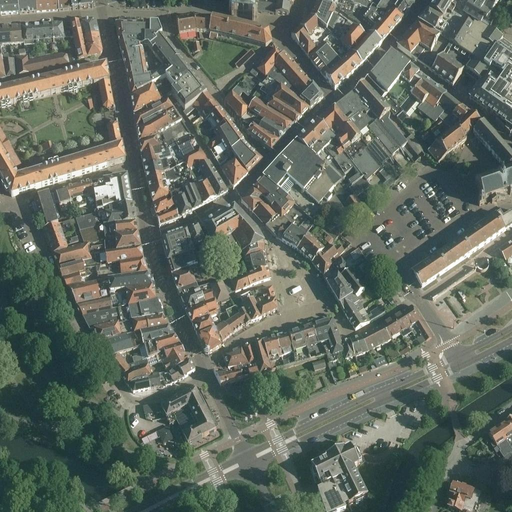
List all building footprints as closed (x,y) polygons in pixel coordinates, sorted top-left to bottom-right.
[(17,0),(5,1),(4,0),(0,0),(0,8),(1,16),(19,15),(17,0)] [(36,14),(34,0),(17,0),(19,15),(36,14)] [(58,12),(57,0),(34,0),(36,14),(58,12)] [(92,7),(90,0),(57,0),(58,12),(58,13),(60,13),(60,12),(72,11),(72,12),(74,12),(74,11),(78,11),(81,11),(81,10),(91,9),(91,10),(92,10),(92,7)] [(234,0),(234,2),(231,2),(230,4),(233,5),(232,15),(229,14),(228,16),(231,17),(231,19),(233,19),(234,17),(252,19),(252,22),(254,22),(255,19),(257,20),(258,18),(255,17),(255,14),(276,16),(288,17),(290,5),(291,5),(293,4),(293,2),(293,1),(295,0),(301,0),(302,1),(304,0),(303,0),(234,0)] [(354,19),(358,8),(330,0),(318,0),(317,5),(335,12),(354,19)] [(399,3),(393,0),(330,0),(358,8),(359,7),(376,14),(376,13),(381,17),(380,18),(383,21),(382,22),(394,31),(402,22),(409,12),(398,4),(399,3)] [(393,0),(399,3),(398,4),(409,12),(417,0),(393,0)] [(488,32),(460,14),(447,4),(438,0),(437,0),(429,14),(418,26),(448,45),(450,46),(473,61),(466,72),(481,83),(488,73),(483,70),(503,42),(488,32)] [(502,0),(438,0),(447,4),(460,14),(488,32),(502,0)] [(326,33),(335,12),(317,5),(310,20),(326,33)] [(381,17),(376,13),(376,14),(359,7),(358,8),(354,19),(364,24),(374,31),(369,36),(381,46),(394,31),(382,22),(383,21),(380,18),(381,17)] [(374,31),(364,24),(354,19),(335,12),(326,33),(331,37),(334,39),(361,68),(381,46),(369,36),(374,31)] [(209,34),(212,19),(208,19),(206,19),(200,19),(199,19),(194,19),(194,18),(176,22),(179,36),(197,33),(196,33),(209,34)] [(212,19),(209,34),(209,35),(242,42),(266,49),(272,45),(271,45),(268,32),(212,18),(212,19)] [(331,37),(326,33),(310,20),(291,38),(299,48),(307,58),(331,37)] [(99,37),(96,24),(92,21),(80,23),(80,22),(79,22),(79,23),(70,24),(63,25),(64,39),(73,38),(72,35),(82,34),(83,41),(99,37)] [(170,96),(183,113),(207,95),(193,77),(183,66),(173,55),(161,38),(162,38),(158,28),(152,28),(151,28),(147,27),(140,27),(140,21),(118,21),(118,27),(117,27),(116,27),(116,28),(118,42),(119,48),(122,58),(122,60),(123,60),(125,69),(125,70),(127,80),(127,82),(128,82),(128,83),(130,98),(134,116),(165,100),(170,96)] [(64,39),(63,25),(63,24),(53,25),(54,44),(65,44),(64,39)] [(54,44),(53,25),(43,26),(44,45),(54,44)] [(44,45),(43,26),(32,27),(33,46),(44,45)] [(432,73),(439,60),(448,45),(418,26),(397,49),(416,63),(417,62),(432,73)] [(33,46),(32,27),(21,28),(23,47),(33,46)] [(22,45),(21,28),(10,29),(11,46),(22,45)] [(11,46),(10,29),(0,29),(0,42),(0,47),(11,46)] [(101,49),(99,39),(99,37),(83,41),(82,34),(72,35),(73,38),(76,55),(101,49)] [(361,68),(334,39),(331,37),(307,58),(335,92),(348,80),(361,68)] [(483,70),(488,73),(481,83),(470,99),(470,101),(496,119),(495,121),(510,135),(511,133),(511,48),(503,42),(483,70)] [(448,45),(439,60),(432,73),(453,88),(464,71),(466,72),(473,61),(450,46),(448,45)] [(100,56),(102,53),(101,49),(76,55),(78,62),(87,60),(87,59),(100,56)] [(274,67),(283,56),(276,49),(258,72),(265,78),(274,67)] [(69,66),(66,54),(66,53),(28,62),(28,57),(16,59),(17,77),(69,66)] [(409,88),(419,75),(409,68),(410,68),(390,54),(382,63),(377,69),(368,79),(387,96),(400,110),(414,92),(409,88)] [(301,73),(284,55),(283,56),(274,67),(289,84),(301,73)] [(15,78),(14,60),(3,62),(6,79),(15,78)] [(13,170),(21,166),(0,129),(0,107),(11,105),(13,105),(13,104),(90,85),(90,86),(93,85),(93,86),(94,86),(99,85),(109,82),(109,80),(106,69),(107,68),(106,66),(0,92),(0,177),(12,198),(125,163),(125,160),(123,152),(122,149),(123,148),(122,146),(111,149),(105,151),(105,152),(27,176),(26,175),(18,178),(13,170)] [(289,84),(274,67),(265,78),(268,80),(295,101),(312,86),(301,73),(289,84)] [(259,73),(258,72),(254,69),(250,74),(255,78),(259,73)] [(446,95),(419,75),(409,88),(414,92),(400,110),(402,113),(404,115),(396,121),(401,127),(408,120),(405,117),(417,103),(422,107),(418,111),(427,118),(446,96),(446,95)] [(251,93),(256,87),(246,79),(241,84),(251,93)] [(402,113),(400,110),(387,96),(368,79),(361,86),(361,87),(370,96),(369,97),(373,102),(377,98),(390,113),(395,119),(402,113)] [(295,101),(268,80),(260,88),(275,99),(273,101),(302,120),(309,112),(295,101)] [(114,108),(112,96),(112,95),(111,95),(109,84),(109,82),(99,85),(103,108),(109,112),(113,111),(115,111),(115,109),(114,109),(114,107),(114,108)] [(241,121),(242,120),(248,111),(250,108),(239,98),(243,94),(248,98),(252,94),(251,93),(241,84),(240,84),(234,90),(224,101),(228,106),(241,121)] [(323,100),(313,87),(312,86),(295,101),(309,112),(317,105),(323,100)] [(373,102),(369,97),(370,96),(361,87),(353,94),(401,149),(407,144),(405,142),(388,122),(390,116),(389,114),(390,113),(377,98),(373,102)] [(302,120),(273,101),(275,99),(260,88),(252,100),(255,101),(294,126),(295,127),(302,120)] [(401,149),(353,94),(345,101),(391,158),(392,158),(392,157),(401,149)] [(200,113),(213,103),(207,95),(183,113),(186,117),(195,110),(199,114),(200,113)] [(451,118),(462,108),(446,96),(427,118),(435,124),(439,120),(438,119),(441,117),(440,115),(443,111),(451,118)] [(248,111),(286,135),(294,126),(255,101),(250,108),(248,111)] [(391,158),(345,101),(335,109),(369,152),(382,168),(395,183),(396,183),(394,181),(398,177),(388,165),(384,168),(383,167),(382,166),(391,158)] [(137,132),(174,112),(167,103),(134,119),(137,132)] [(206,121),(219,111),(213,103),(200,113),(203,118),(193,126),(195,129),(201,125),(206,121)] [(452,131),(471,115),(470,115),(462,108),(451,118),(443,111),(440,115),(441,117),(438,119),(439,120),(439,119),(452,131)] [(382,168),(369,152),(335,109),(317,123),(338,147),(333,151),(338,157),(342,153),(363,179),(367,183),(380,171),(381,172),(379,174),(387,183),(384,185),(388,190),(395,183),(382,168)] [(215,133),(228,123),(220,111),(219,111),(206,121),(215,133)] [(286,135),(248,111),(242,120),(248,124),(278,144),(286,135)] [(191,138),(174,112),(137,132),(139,146),(139,145),(139,146),(156,141),(157,143),(159,142),(164,143),(165,146),(167,150),(191,138)] [(447,157),(466,142),(464,140),(480,123),(471,115),(452,131),(453,132),(436,145),(447,157)] [(121,145),(119,134),(119,132),(117,126),(118,125),(117,124),(118,124),(117,122),(115,122),(115,123),(111,123),(107,129),(111,149),(122,146),(122,145),(121,145)] [(261,163),(255,157),(251,153),(244,146),(244,145),(228,123),(215,133),(213,135),(215,139),(221,147),(211,153),(220,168),(232,158),(237,164),(236,164),(247,177),(261,163)] [(338,157),(333,151),(338,147),(317,123),(317,124),(307,134),(327,154),(334,161),(345,176),(353,170),(358,176),(349,182),(352,186),(363,179),(342,153),(338,157)] [(433,135),(443,127),(439,123),(429,131),(433,135)] [(278,144),(248,124),(244,130),(247,135),(270,152),(271,152),(278,144)] [(511,166),(511,157),(508,152),(483,124),(473,134),(505,171),(511,166)] [(345,176),(334,161),(327,154),(307,134),(296,145),(320,166),(318,169),(333,190),(346,178),(345,176)] [(429,138),(426,134),(421,138),(424,142),(429,138)] [(417,156),(423,151),(410,137),(405,142),(407,144),(417,156)] [(198,149),(191,138),(167,150),(165,146),(158,149),(159,152),(141,157),(141,158),(142,159),(144,171),(168,163),(169,164),(174,161),(178,170),(185,167),(185,165),(203,156),(198,149)] [(221,147),(215,139),(206,146),(211,153),(221,147)] [(156,141),(139,146),(141,157),(159,152),(158,149),(165,146),(164,143),(159,142),(157,143),(156,141)] [(333,190),(318,169),(320,166),(296,145),(277,164),(290,175),(286,180),(318,208),(328,217),(331,220),(345,232),(355,222),(344,206),(338,197),(336,195),(333,190)] [(447,157),(436,145),(427,152),(437,164),(446,156),(447,157)] [(43,157),(53,155),(51,147),(41,150),(43,157)] [(178,182),(187,178),(190,176),(188,173),(196,169),(207,163),(203,156),(185,165),(185,167),(178,170),(147,183),(150,195),(171,185),(178,182)] [(247,177),(236,164),(237,164),(232,158),(220,168),(225,178),(233,191),(247,177)] [(178,170),(174,161),(169,164),(168,163),(144,171),(147,183),(178,170)] [(290,175),(277,164),(263,181),(307,218),(318,228),(328,217),(318,208),(286,180),(290,175)] [(227,195),(219,181),(209,165),(197,171),(205,184),(216,201),(227,195)] [(205,184),(197,171),(196,169),(188,173),(190,176),(187,178),(191,188),(192,188),(203,208),(216,201),(205,184)] [(511,171),(476,184),(482,199),(479,201),(478,203),(479,207),(484,206),(485,203),(490,201),(491,204),(505,199),(504,196),(511,193),(511,171)] [(131,205),(127,177),(112,179),(112,180),(90,184),(94,196),(97,211),(108,208),(119,206),(119,208),(131,205)] [(203,208),(192,188),(191,188),(187,178),(178,182),(182,193),(191,214),(192,214),(203,208)] [(355,222),(357,220),(365,212),(379,198),(376,195),(362,208),(356,199),(370,188),(367,183),(363,179),(352,186),(349,189),(355,197),(344,206),(355,222)] [(303,222),(307,218),(263,181),(253,191),(265,204),(253,215),(266,229),(276,240),(276,239),(281,242),(294,227),(298,230),(304,224),(303,222)] [(90,197),(94,196),(90,184),(90,182),(65,190),(69,204),(90,198),(90,197)] [(191,214),(182,193),(178,182),(171,185),(175,196),(171,198),(175,210),(177,209),(181,219),(182,219),(191,214)] [(175,196),(171,185),(150,195),(153,206),(171,198),(175,196)] [(71,209),(69,204),(65,190),(55,193),(59,204),(61,212),(71,209)] [(265,204),(253,191),(241,203),(252,215),(253,215),(265,204)] [(59,220),(55,205),(59,204),(55,193),(33,199),(35,205),(32,206),(35,216),(38,215),(39,220),(37,221),(38,226),(41,225),(43,231),(58,226),(57,220),(59,220)] [(175,210),(171,198),(153,206),(156,217),(175,210)] [(135,223),(132,205),(131,205),(119,208),(119,206),(108,208),(97,211),(94,212),(95,215),(76,221),(80,233),(107,226),(135,223)] [(156,217),(159,228),(179,220),(181,219),(177,209),(175,210),(156,217)] [(264,245),(257,234),(256,233),(235,210),(234,209),(233,210),(222,217),(222,216),(215,220),(215,221),(204,227),(202,228),(203,228),(202,229),(213,249),(228,240),(229,243),(228,244),(236,259),(242,255),(244,262),(250,260),(264,256),(264,245)] [(422,289),(462,261),(489,243),(503,233),(511,227),(511,213),(503,219),(500,214),(496,217),(496,218),(412,275),(422,289)] [(309,238),(318,228),(307,218),(303,222),(304,224),(298,230),(294,227),(281,242),(297,252),(309,238)] [(345,232),(331,220),(322,231),(335,242),(339,238),(340,237),(345,232)] [(114,238),(138,236),(135,223),(107,226),(80,233),(79,233),(84,246),(89,245),(102,242),(103,242),(114,241),(114,238)] [(59,225),(58,226),(43,231),(47,241),(63,236),(59,225)] [(204,244),(197,230),(187,234),(188,234),(187,234),(191,248),(192,250),(204,244)] [(194,255),(192,250),(191,248),(187,234),(165,241),(164,241),(162,242),(162,245),(163,245),(166,255),(168,263),(194,255)] [(68,250),(63,236),(47,241),(52,255),(68,250)] [(141,251),(138,236),(114,238),(114,241),(103,242),(104,256),(141,251)] [(318,246),(309,238),(297,252),(306,260),(318,246)] [(511,243),(499,252),(504,261),(511,256),(511,243)] [(91,262),(89,245),(84,246),(68,250),(52,255),(58,269),(73,264),(82,263),(91,262)] [(324,252),(318,246),(306,260),(312,264),(312,265),(325,252),(324,252)] [(338,258),(344,252),(339,246),(333,251),(329,248),(324,252),(325,252),(312,265),(320,274),(322,276),(324,278),(335,269),(333,267),(331,265),(338,258)] [(354,253),(358,259),(363,256),(358,250),(354,253)] [(143,262),(141,251),(104,256),(106,269),(96,271),(97,275),(117,273),(116,266),(143,262)] [(198,273),(210,269),(207,261),(198,263),(199,260),(204,258),(203,253),(194,256),(194,255),(168,263),(168,264),(171,275),(193,269),(194,271),(196,270),(197,270),(198,273)] [(254,274),(267,269),(264,256),(250,260),(252,268),(254,274)] [(148,276),(143,262),(116,266),(117,273),(97,275),(98,285),(99,285),(148,276)] [(341,281),(350,274),(341,262),(341,263),(335,269),(324,278),(323,279),(327,285),(326,285),(327,285),(339,277),(341,281)] [(84,274),(82,263),(73,264),(58,269),(62,280),(78,276),(84,274)] [(372,269),(367,263),(363,266),(367,272),(372,269)] [(196,287),(193,277),(197,275),(196,270),(194,271),(193,269),(171,275),(172,278),(177,293),(196,287)] [(270,281),(268,271),(267,269),(254,274),(248,275),(246,276),(250,288),(258,285),(270,281)] [(372,269),(367,272),(373,281),(378,277),(372,269)] [(339,277),(327,285),(334,298),(356,282),(350,274),(341,281),(339,277)] [(81,287),(78,276),(62,280),(67,290),(68,290),(80,287),(81,287)] [(152,288),(148,276),(99,285),(100,287),(107,287),(108,295),(125,292),(152,288)] [(250,288),(246,276),(230,283),(235,294),(250,288)] [(235,294),(230,283),(228,279),(221,282),(228,297),(235,294)] [(231,302),(230,300),(228,297),(221,282),(208,287),(209,288),(214,301),(215,301),(217,305),(220,304),(221,306),(231,302)] [(364,293),(356,282),(334,298),(339,306),(340,308),(355,298),(356,300),(362,295),(364,293)] [(99,302),(95,286),(81,289),(80,287),(68,290),(76,306),(76,307),(99,302)] [(214,301),(209,288),(198,291),(196,287),(177,293),(178,294),(179,297),(186,313),(214,301)] [(156,302),(152,288),(125,292),(125,296),(128,309),(142,306),(156,302)] [(275,301),(272,289),(264,291),(258,292),(261,301),(263,307),(275,301)] [(389,294),(386,290),(379,295),(382,299),(385,297),(389,294)] [(397,306),(389,294),(385,297),(393,309),(397,306)] [(358,315),(354,308),(359,304),(359,303),(365,299),(362,295),(356,300),(355,298),(340,308),(343,313),(348,320),(358,315)] [(469,298),(463,302),(472,315),(478,311),(469,298)] [(112,312),(109,300),(99,302),(76,307),(82,317),(83,317),(83,318),(112,312)] [(261,320),(254,304),(252,300),(241,306),(243,310),(244,311),(251,324),(261,320)] [(219,311),(217,305),(215,301),(214,301),(186,313),(185,313),(192,326),(192,325),(192,326),(210,318),(210,320),(216,317),(218,316),(217,312),(219,311)] [(277,312),(275,302),(275,301),(263,307),(261,301),(254,304),(261,320),(277,312)] [(162,317),(156,303),(156,302),(142,306),(128,309),(131,323),(162,317)] [(424,329),(411,308),(401,314),(410,328),(415,325),(419,332),(424,329)] [(251,324),(244,311),(241,313),(240,311),(236,313),(234,309),(219,316),(224,326),(231,337),(245,327),(246,328),(251,324)] [(116,311),(112,312),(83,318),(89,331),(94,329),(118,323),(116,311)] [(355,332),(370,324),(379,319),(385,315),(383,312),(368,319),(363,311),(358,315),(348,320),(355,332)] [(410,328),(401,314),(392,320),(400,334),(399,335),(402,339),(411,334),(408,329),(410,328)] [(231,337),(224,326),(219,316),(218,316),(216,317),(219,322),(214,324),(217,330),(214,332),(222,344),(231,337)] [(134,336),(140,335),(169,329),(162,317),(131,323),(132,324),(134,336)] [(217,330),(214,324),(213,325),(210,320),(210,318),(192,326),(198,340),(214,332),(217,330)] [(335,355),(343,353),(340,344),(341,344),(332,320),(311,327),(318,346),(321,345),(326,344),(327,348),(323,349),(326,355),(327,357),(329,364),(333,363),(336,362),(335,355)] [(400,334),(392,320),(382,326),(390,341),(390,340),(400,334)] [(121,339),(118,323),(94,329),(98,345),(121,339)] [(391,341),(390,340),(390,341),(382,326),(360,338),(368,353),(369,353),(391,341)] [(318,346),(311,327),(300,331),(307,350),(308,355),(315,353),(317,358),(326,355),(323,349),(321,345),(318,346)] [(143,349),(174,339),(169,329),(140,335),(143,349)] [(428,334),(424,329),(419,332),(423,337),(428,334)] [(307,350),(300,331),(288,335),(294,354),(294,359),(295,364),(310,360),(308,355),(307,350)] [(222,344),(214,332),(198,340),(205,354),(210,355),(222,348),(222,347),(224,346),(222,344)] [(431,339),(428,334),(423,337),(426,343),(426,342),(431,339)] [(294,354),(288,335),(276,339),(275,339),(281,358),(294,354)] [(125,338),(121,339),(98,345),(107,360),(120,356),(132,352),(125,338)] [(368,353),(360,338),(350,341),(355,358),(368,353)] [(159,357),(158,354),(179,347),(175,339),(174,339),(143,349),(138,350),(141,357),(132,360),(133,365),(136,364),(159,357)] [(281,358),(275,339),(263,342),(262,342),(265,351),(271,372),(276,371),(274,362),(274,360),(279,359),(281,358)] [(355,358),(350,341),(341,344),(340,344),(343,353),(345,361),(355,358)] [(251,345),(256,365),(258,371),(259,376),(271,372),(265,351),(262,342),(251,345)] [(259,376),(258,371),(256,365),(251,345),(242,349),(248,366),(246,366),(250,379),(259,376)] [(150,368),(160,365),(184,356),(179,347),(158,354),(159,357),(136,364),(138,369),(149,366),(150,368)] [(242,349),(241,349),(228,355),(224,357),(228,369),(233,368),(234,368),(238,368),(240,376),(242,381),(243,380),(250,379),(246,366),(248,366),(242,349)] [(410,352),(408,349),(399,354),(401,358),(410,352)] [(126,364),(120,356),(107,360),(115,370),(126,364)] [(167,375),(189,363),(185,358),(184,356),(160,365),(167,375)] [(377,369),(387,365),(383,358),(379,360),(374,362),(377,369)] [(195,373),(189,363),(167,375),(174,385),(184,380),(195,373)] [(325,369),(323,363),(312,366),(314,372),(325,369)] [(136,364),(133,365),(128,366),(126,364),(115,370),(121,378),(133,371),(138,369),(136,364)] [(346,364),(339,365),(341,382),(348,381),(346,364)] [(152,378),(150,368),(149,366),(138,369),(133,371),(121,378),(127,387),(148,379),(152,378)] [(174,385),(167,375),(165,377),(163,375),(158,376),(160,385),(165,384),(166,388),(170,387),(174,385)] [(158,376),(152,378),(148,379),(151,391),(161,389),(166,388),(165,384),(160,385),(158,376)] [(134,395),(140,394),(151,391),(148,379),(127,387),(130,390),(134,395)] [(216,432),(195,391),(161,409),(160,405),(143,408),(144,416),(162,412),(169,426),(176,423),(183,436),(182,436),(187,446),(216,432)] [(511,436),(511,431),(506,423),(497,429),(511,450),(511,442),(509,439),(511,436)] [(509,455),(511,452),(511,450),(497,429),(488,435),(493,442),(492,443),(491,444),(490,445),(491,446),(491,447),(492,448),(493,448),(494,448),(496,447),(497,447),(500,452),(499,452),(506,463),(511,459),(509,455)] [(353,469),(359,466),(357,463),(361,461),(357,452),(354,448),(351,450),(350,447),(344,450),(344,449),(325,458),(325,459),(320,461),(319,459),(315,461),(316,463),(310,466),(311,469),(310,469),(315,484),(318,483),(319,485),(321,485),(323,489),(318,491),(324,511),(321,511),(341,511),(345,511),(343,505),(347,504),(348,506),(367,497),(353,469)] [(472,511),(474,504),(477,505),(480,494),(474,492),(474,493),(454,487),(447,510),(452,511),(456,511),(472,511)]
